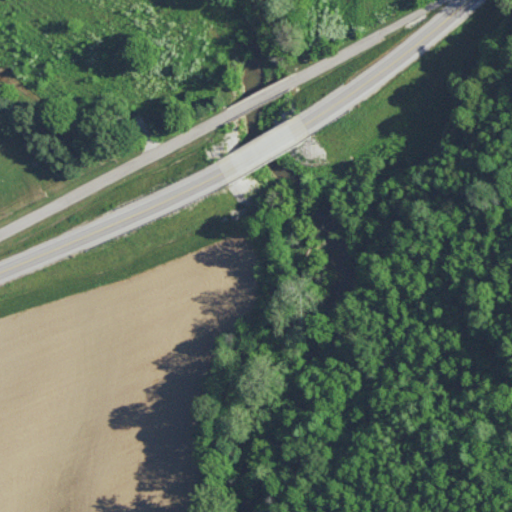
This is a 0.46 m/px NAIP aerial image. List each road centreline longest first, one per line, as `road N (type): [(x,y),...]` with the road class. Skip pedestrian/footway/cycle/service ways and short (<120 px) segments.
road 1 (tertiary): [(0,276),(237,171)]
road 2 (tertiary): [(320,126),(418,65),(495,0)]
